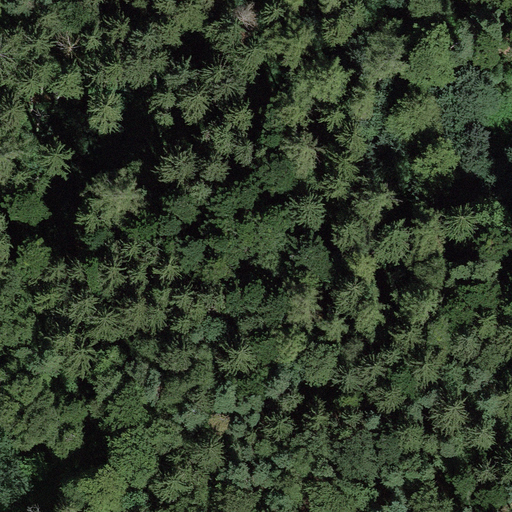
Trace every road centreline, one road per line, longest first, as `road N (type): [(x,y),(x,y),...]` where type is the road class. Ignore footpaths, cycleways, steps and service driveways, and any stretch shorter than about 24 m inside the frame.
road 1 (track): [(263,511),(286,487),(383,280),(454,235),(511,240)]
road 2 (track): [(402,268),(415,210),(421,0)]
